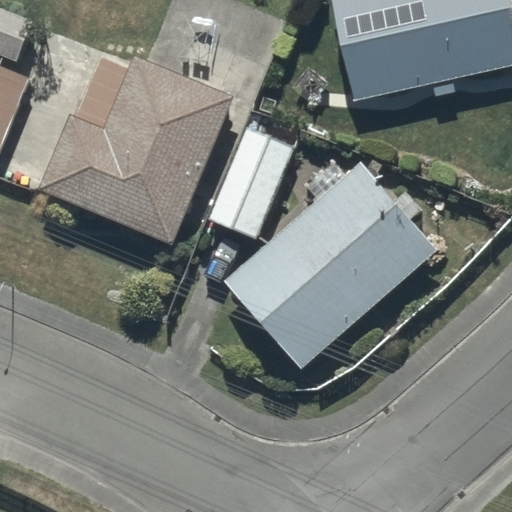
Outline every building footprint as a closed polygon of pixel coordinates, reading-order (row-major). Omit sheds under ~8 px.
[(511,0),(387,0),(333,12),(356,115),(436,97),(439,107),(458,103),(456,92),(511,79),(511,0)] [(0,155),(28,80),(18,76),(34,32),(0,18),(0,155)] [(43,203),(170,259),(236,111),(138,68),(133,79),(104,66),(43,203)] [(251,134),(211,231),(256,249),(295,152),(251,134)] [(363,177),(225,295),(300,383),(438,265),(363,177)]
